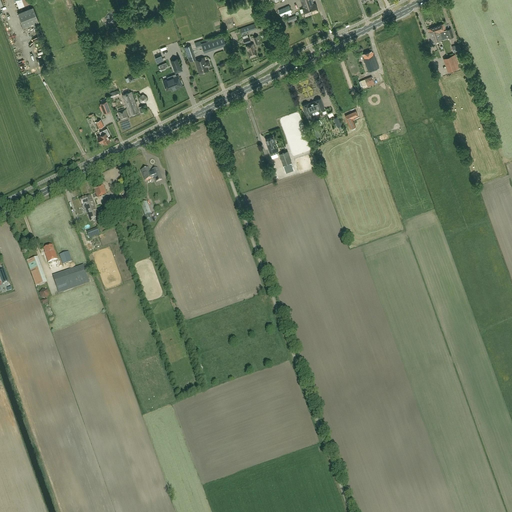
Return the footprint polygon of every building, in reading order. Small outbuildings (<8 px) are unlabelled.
[(28,0),(16,0),(19,9),(30,4),(28,0)] [(311,14),(306,0),(300,0),(303,8),(302,8),(305,16),(311,14)] [(311,0),(306,0),(311,14),(318,12),(315,3),(313,4),(311,0)] [(289,6),(279,10),(281,16),(291,12),(289,6)] [(33,7),(18,13),(23,28),(39,22),(33,7)] [(444,23),(436,26),(439,35),(440,35),(439,33),(440,32),(442,40),(449,37),(449,38),(453,37),(450,28),(444,30),(443,29),(445,28),(444,23)] [(254,24),(240,29),(242,34),(256,29),(254,24)] [(436,26),(428,28),(433,44),(441,41),(440,35),(439,35),(436,26)] [(223,37),(201,44),(204,52),(225,45),(223,37)] [(246,47),(247,52),(249,57),(257,55),(253,44),(246,47)] [(190,46),(184,48),(189,61),(195,59),(190,46)] [(364,59),(363,59),(368,72),(378,68),(374,55),(373,56),(371,51),(363,55),(364,59)] [(452,56),(443,59),(447,72),(457,69),(452,56)] [(174,68),(180,66),(177,58),(171,61),(174,68)] [(204,58),(195,61),(199,74),(208,71),(204,58)] [(130,83),(135,81),(135,80),(140,78),(138,74),(133,76),(133,75),(128,77),(130,83)] [(181,85),(180,86),(178,82),(179,81),(177,76),(173,78),(173,75),(167,78),(169,81),(164,82),(164,81),(167,89),(171,87),(172,89),(181,85)] [(371,76),(364,79),(367,87),(373,84),(373,85),(375,84),(371,76)] [(138,112),(132,95),(131,92),(122,95),(129,115),(138,112)] [(311,116),(310,115),(312,114),(312,113),(318,111),(324,109),(320,99),(314,101),(314,102),(308,104),(308,103),(302,106),(304,110),(303,110),(304,113),(305,113),(306,116),(307,118),(308,118),(310,118),(311,116)] [(110,111),(109,108),(106,101),(100,104),(104,113),(110,111)] [(118,112),(120,120),(128,118),(125,110),(118,112)] [(356,111),(345,116),(351,130),(355,128),(352,119),(357,116),(356,111)] [(339,116),(333,118),(337,128),(340,127),(341,130),(343,129),(342,126),(342,125),(339,116)] [(99,132),(100,135),(98,137),(100,142),(103,141),(104,143),(109,141),(107,136),(109,135),(106,129),(99,132)] [(266,142),(268,149),(270,155),(278,153),(277,148),(273,149),(272,145),(275,144),(273,137),(266,139),(267,142),(266,142)] [(291,163),(287,151),(279,154),(283,166),(291,163)] [(157,169),(150,172),(148,168),(141,171),(145,181),(154,177),(156,182),(162,180),(159,173),(157,169)] [(94,190),(98,198),(106,195),(103,186),(94,190)] [(88,201),(95,219),(99,218),(91,196),(84,199),(85,202),(88,201)] [(85,202),(84,199),(80,200),(82,207),(85,206),(90,221),(95,219),(88,201),(85,202)] [(113,208),(110,200),(104,202),(104,205),(103,205),(105,211),(113,208)] [(151,214),(147,202),(141,204),(145,216),(144,216),(146,220),(150,218),(149,214),(151,214)] [(89,238),(99,234),(97,229),(87,232),(89,238)] [(52,245),(44,248),(46,254),(45,255),(50,269),(60,266),(55,251),(54,252),(52,245)] [(63,265),(71,262),(68,252),(59,255),(63,265)] [(37,257),(27,261),(36,287),(47,283),(37,257)] [(74,269),(65,272),(53,277),(59,293),(89,283),(83,266),(74,269)] [(9,281),(7,274),(1,276),(3,283),(9,281)] [(42,289),(39,293),(41,298),(46,299),(50,295),(47,290),(42,289)]
